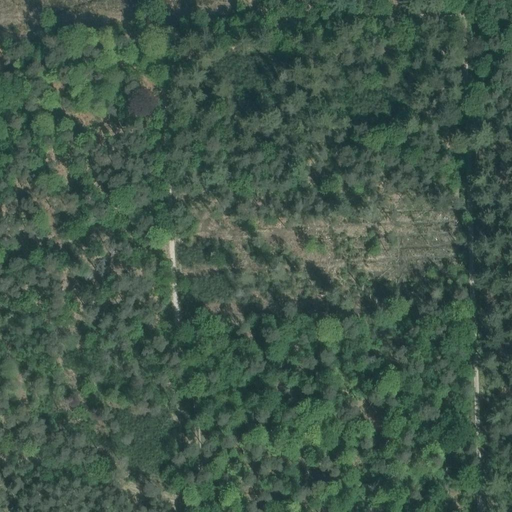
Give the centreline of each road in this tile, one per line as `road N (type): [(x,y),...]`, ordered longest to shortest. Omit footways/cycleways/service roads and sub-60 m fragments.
road 1 (track): [(473,511),(457,104)]
road 2 (track): [(199,511),(0,452)]
